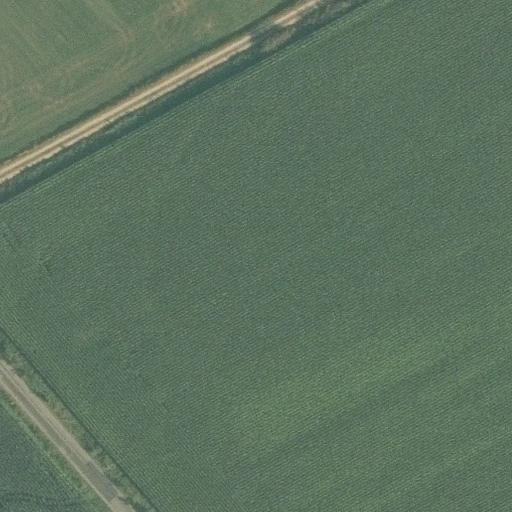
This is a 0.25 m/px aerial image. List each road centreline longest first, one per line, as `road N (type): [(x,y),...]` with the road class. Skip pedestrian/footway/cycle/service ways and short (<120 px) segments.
road 1 (unclassified): [(0,177),(323,0)]
road 2 (unclassified): [(121,511),(0,375)]
